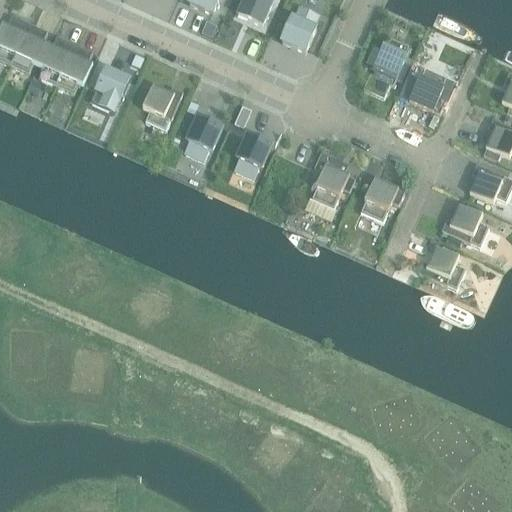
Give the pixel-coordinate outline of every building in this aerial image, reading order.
[(191,0),(188,7),(212,18),(220,0),(191,0)] [(246,0),(238,19),(263,30),(274,7),(270,5),(272,0),(246,0)] [(292,21),(281,46),(305,56),(316,32),(313,31),(318,20),(300,12),(295,23),(292,21)] [(0,46),(0,64),(11,70),(30,29),(12,21),(0,46)] [(205,26),(201,37),(211,41),(215,30),(205,26)] [(30,29),(11,70),(29,78),(47,37),(30,29)] [(38,82),(56,90),(75,49),(57,41),(38,82)] [(369,80),(363,94),(383,103),(390,89),(393,90),(396,82),(403,85),(413,63),(406,60),(410,52),(390,42),(385,54),(373,49),(366,65),(377,70),(372,81),(369,80)] [(75,49),(56,90),(74,98),(92,57),(75,49)] [(136,58),(131,68),(139,72),(144,62),(136,58)] [(107,72),(96,98),(103,102),(98,113),(112,119),(129,82),(107,72)] [(425,72),(410,106),(439,119),(446,105),(448,106),(452,97),(443,93),(447,82),(425,72)] [(510,92),(502,108),(511,111),(511,79),(509,78),(504,89),(510,92)] [(32,83),(28,93),(37,97),(42,87),(32,83)] [(154,91),(144,113),(150,116),(145,126),(166,136),(183,97),(172,92),(170,98),(154,91)] [(191,105),(186,115),(194,118),(199,108),(191,105)] [(233,129),(243,133),(251,114),(242,110),(233,129)] [(511,120),(506,118),(503,125),(511,128),(511,125),(511,120)] [(189,147),(185,158),(204,167),(209,156),(213,158),(224,133),(198,121),(187,146),(189,147)] [(486,153),(484,159),(498,165),(501,159),(509,163),(511,157),(511,156),(511,132),(493,124),(488,134),(494,137),(486,153)] [(239,165),(234,175),(254,184),(259,174),(262,175),(273,150),(247,139),(236,164),(239,165)] [(323,178),(311,204),(333,214),(342,194),(349,198),(355,184),(343,178),(347,169),(321,158),(314,173),(323,178)] [(470,198),(493,209),(495,203),(505,207),(511,193),(511,185),(477,169),(472,180),(478,182),(470,198)] [(375,184),(360,217),(382,227),(391,208),(398,211),(404,197),(375,184)] [(446,225),(441,235),(480,253),(489,232),(479,228),(482,221),(459,211),(452,227),(446,225)] [(423,267),(418,278),(456,295),(466,274),(456,270),(458,263),(436,253),(429,269),(423,267)]
